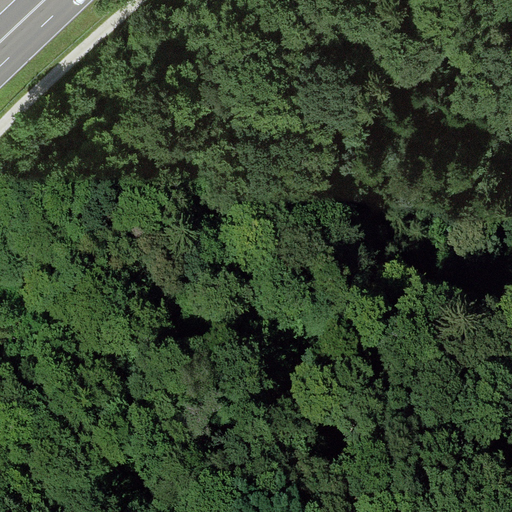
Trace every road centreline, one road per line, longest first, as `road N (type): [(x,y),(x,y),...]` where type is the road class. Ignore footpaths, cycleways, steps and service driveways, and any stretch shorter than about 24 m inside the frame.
road 1 (track): [(0,210),(40,266),(96,290),(293,271),(511,276)]
road 2 (track): [(141,0),(0,127)]
